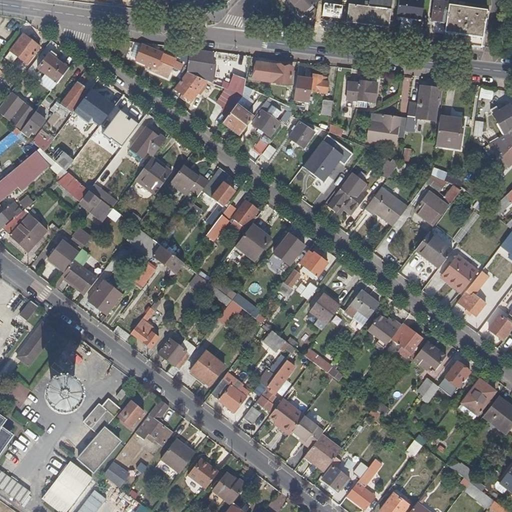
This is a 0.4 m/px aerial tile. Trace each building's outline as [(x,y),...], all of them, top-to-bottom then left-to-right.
[(312,5),(317,1),(317,0),(316,0),(289,0),(301,14),(303,13),(306,17),(315,9),(313,6),(312,6),(312,5)] [(388,28),(391,0),(364,0),(364,7),(349,5),(346,23),(388,28)] [(421,20),(424,0),(398,0),(398,3),(397,12),(396,17),(421,20)] [(446,23),(448,6),(449,1),(440,0),(434,0),(431,21),(446,23)] [(483,48),(488,10),(448,6),(446,23),(443,41),(480,46),(481,47),(483,48)] [(424,45),(426,31),(420,30),(418,44),(424,45)] [(15,45),(23,34),(19,31),(11,42),(15,45)] [(27,65),(40,48),(23,34),(15,45),(10,51),(27,65)] [(176,63),(176,60),(143,46),(136,61),(148,66),(147,70),(168,80),(173,68),(180,71),(182,66),(176,63)] [(215,85),(218,66),(217,65),(214,65),(215,56),(215,55),(192,51),(188,74),(207,82),(215,85)] [(69,69),(54,58),(56,55),(51,52),(38,69),(58,84),(68,70),(69,69)] [(290,86),(292,72),(293,68),(262,63),(256,67),(254,79),(290,86)] [(192,103),(207,82),(188,74),(180,84),(175,90),(192,103)] [(245,87),(246,80),(234,75),(233,75),(233,76),(230,84),(227,90),(243,97),(243,96),(243,94),(244,91),(245,87)] [(326,94),(328,83),(326,82),(321,82),(321,77),(313,76),(311,91),(326,94)] [(375,103),(377,87),(370,86),(359,84),(359,82),(353,81),(349,81),(347,100),(375,103)] [(73,110),(88,91),(77,83),(62,102),(67,106),(73,110)] [(435,121),(438,99),(440,99),(441,90),(430,89),(420,88),(420,89),(418,105),(416,119),(435,121)] [(115,108),(91,91),(77,110),(100,127),(115,108)] [(243,106),(248,98),(245,96),(246,93),(244,91),(243,94),(243,96),(243,97),(242,99),(236,106),(239,108),(241,105),(243,106)] [(36,112),(10,93),(6,99),(31,118),(35,113),(36,112)] [(31,118),(6,99),(0,106),(0,113),(14,126),(15,126),(15,125),(22,131),(30,119),(31,118)] [(415,132),(416,119),(418,105),(409,103),(407,120),(405,130),(415,132)] [(511,129),(511,109),(509,104),(499,110),(496,106),(492,109),(494,113),(492,114),(503,134),(505,133),(511,129)] [(240,136),(253,118),(239,108),(236,106),(223,123),(240,136)] [(126,138),(137,123),(129,117),(132,112),(125,107),(111,126),(113,128),(126,138)] [(275,122),(281,114),(272,108),(266,115),(275,122)] [(279,125),(275,122),(266,115),(261,112),(252,125),(268,138),(279,125)] [(291,117),(292,114),(288,112),(281,120),(286,123),(291,117)] [(37,123),(41,118),(35,113),(31,118),(30,119),(37,123)] [(396,146),(398,134),(400,119),(400,117),(384,115),(382,124),(368,122),(365,142),(396,146)] [(462,150),(466,121),(440,117),(436,147),(462,150)] [(41,127),(45,121),(41,118),(37,123),(41,127)] [(41,127),(37,123),(30,119),(22,131),(21,132),(28,139),(33,132),(35,135),(41,127)] [(405,130),(407,120),(400,119),(398,134),(404,135),(405,130)] [(303,149),(314,133),(300,123),(297,127),(295,126),(292,130),(294,131),(289,139),(292,142),(303,149)] [(21,132),(15,126),(14,126),(10,129),(17,136),(21,132)] [(340,138),(342,131),(330,126),(329,131),(329,133),(331,134),(340,138)] [(153,156),(165,140),(160,136),(158,138),(146,129),(140,136),(138,135),(135,139),(144,146),(149,150),(147,153),(153,156)] [(511,146),(511,129),(505,133),(503,134),(489,143),(496,154),(499,160),(511,146)] [(52,142),(40,131),(34,140),(32,142),(39,149),(44,152),(52,142)] [(324,140),(329,133),(323,131),(319,136),(324,140)] [(327,154),(335,142),(331,139),(322,150),(324,151),(327,154)] [(259,156),(267,146),(261,141),(253,151),(259,156)] [(345,156),(349,151),(344,148),(345,147),(336,141),(335,142),(327,154),(343,166),(349,158),(345,156)] [(54,153),(58,147),(53,143),(52,142),(44,152),(48,156),(51,151),(54,153)] [(267,160),(274,151),(269,146),(261,156),(267,160)] [(71,165),(75,160),(69,156),(58,147),(54,153),(51,151),(48,156),(63,169),(66,172),(71,165)] [(44,152),(39,149),(37,151),(43,158),(50,165),(60,172),(63,169),(48,156),(44,152)] [(22,191),(35,179),(50,165),(43,158),(37,151),(28,158),(9,174),(0,182),(0,201),(18,187),(22,191)] [(155,194),(172,172),(166,167),(159,162),(153,156),(135,180),(154,194),(155,194)] [(399,165),(392,160),(390,163),(388,161),(387,164),(395,170),(399,165)] [(401,175),(408,166),(400,163),(399,165),(395,170),(401,175)] [(82,175),(82,174),(71,165),(66,172),(68,173),(77,182),(82,176),(82,175)] [(355,212),(374,186),(368,182),(373,176),(372,172),(363,165),(359,165),(327,207),(336,213),(344,203),(355,212)] [(210,182),(192,169),(191,171),(184,166),(171,183),(173,185),(187,195),(191,190),(199,196),(202,192),(210,182)] [(212,199),(223,184),(224,184),(230,176),(220,168),(213,178),(210,182),(202,192),(212,199)] [(462,189),(463,180),(438,169),(437,178),(454,185),(462,189)] [(77,182),(68,173),(58,181),(72,196),(80,203),(83,199),(89,192),(77,182)] [(93,186),(82,176),(77,182),(89,192),(91,188),(93,186)] [(222,207),(232,194),(233,192),(225,186),(224,184),(223,184),(212,199),(219,205),(222,207)] [(319,200),(327,190),(321,185),(313,196),(319,200)] [(434,226),(460,191),(453,186),(442,201),(430,192),(428,195),(421,190),(411,202),(418,208),(415,212),(434,226)] [(98,194),(91,188),(89,192),(96,197),(98,194)] [(392,227),(407,208),(388,193),(387,195),(380,190),(365,210),(371,215),(373,213),(392,227)] [(108,207),(89,192),(83,199),(103,215),(108,207)] [(105,204),(109,199),(103,194),(102,194),(99,199),(105,204)] [(497,216),(511,201),(506,196),(506,195),(490,210),(497,216)] [(26,209),(34,202),(29,196),(21,203),(26,209)] [(240,234),(258,210),(254,207),(250,204),(246,201),(232,219),(234,221),(229,227),(240,234)] [(4,224),(14,216),(15,218),(22,212),(13,203),(0,214),(0,230),(2,229),(6,226),(4,224)] [(355,212),(344,203),(336,213),(339,216),(345,209),(353,215),(355,212)] [(221,216),(226,209),(222,207),(219,205),(213,214),(219,218),(221,216)] [(227,220),(235,209),(229,205),(226,209),(221,216),(227,220)] [(48,232),(24,210),(22,212),(15,218),(6,226),(2,229),(28,253),(48,232)] [(223,228),(228,221),(227,220),(221,216),(219,218),(216,222),(221,226),(223,228)] [(213,238),(221,226),(216,222),(207,234),(213,238)] [(254,261),(270,240),(252,226),(235,247),(254,261)] [(160,246),(146,235),(136,228),(133,232),(128,239),(128,240),(137,247),(152,257),(154,255),(160,246)] [(91,237),(83,230),(79,235),(85,240),(88,242),(91,237)] [(511,252),(511,230),(502,245),(511,252)] [(439,269),(453,251),(429,232),(415,250),(439,269)] [(161,245),(166,239),(159,234),(154,240),(161,245)] [(294,261),(305,247),(288,235),(278,249),(294,261)] [(72,263),(76,258),(71,253),(67,251),(60,245),(49,260),(65,272),(72,263)] [(156,256),(162,248),(161,246),(160,246),(154,255),(156,256)] [(184,264),(162,248),(156,256),(155,258),(177,274),(184,264)] [(316,278),(326,265),(326,264),(323,261),(317,257),(314,254),(312,256),(308,253),(299,265),(303,269),(307,272),(315,278),(316,278)] [(462,292),(478,271),(457,255),(442,274),(448,279),(447,281),(462,292)] [(86,294),(97,281),(72,263),(65,272),(62,276),(64,279),(86,294)] [(290,289),(300,276),(298,275),(300,272),(296,269),(285,284),(290,289)] [(480,285),(488,276),(487,275),(484,273),(482,271),(474,281),(480,285)] [(192,286),(200,276),(197,275),(190,284),(192,286)] [(56,290),(63,282),(64,279),(62,276),(57,283),(53,287),(53,288),(56,290)] [(204,288),(208,283),(200,276),(192,286),(197,290),(200,293),(204,288)] [(86,294),(64,279),(63,282),(84,297),(86,294)] [(122,296),(104,281),(88,301),(107,316),(122,296)] [(476,293),(481,286),(480,285),(474,281),(458,303),(468,310),(473,313),(475,316),(476,316),(477,316),(478,315),(486,304),(485,303),(474,295),(476,293)] [(232,301),(208,283),(204,288),(228,306),(232,301)] [(288,297),(293,291),(290,289),(285,284),(283,283),(278,290),(288,297)] [(309,299),(317,288),(311,283),(303,294),(309,299)] [(363,327),(380,305),(362,292),(361,292),(360,293),(345,313),(363,327)] [(327,325),(340,308),(322,295),(310,312),(327,325)] [(154,311),(162,301),(159,298),(150,309),(154,311)] [(260,313),(240,298),(236,304),(239,307),(249,314),(256,319),(260,313)] [(27,322),(38,307),(31,301),(20,316),(27,322)] [(226,323),(236,311),(239,307),(236,304),(232,301),(228,306),(219,318),(226,323)] [(249,314),(239,307),(236,311),(244,317),(245,316),(247,317),(249,314)] [(147,320),(154,311),(150,309),(142,320),(146,323),(147,321),(147,320)] [(260,330),(263,325),(256,319),(249,314),(247,317),(246,319),(260,330)] [(391,339),(401,327),(395,322),(393,321),(392,322),(390,325),(386,321),(379,316),(366,333),(378,341),(374,346),(382,351),(391,339)] [(502,340),(511,327),(511,324),(500,316),(489,330),(502,340)] [(152,327),(146,323),(142,320),(136,327),(147,334),(148,332),(152,327)] [(29,366),(54,332),(42,324),(17,357),(29,366)] [(393,341),(404,328),(401,326),(401,327),(391,339),(392,340),(393,341)] [(151,349),(158,339),(151,333),(150,334),(148,332),(147,334),(136,327),(131,334),(151,349)] [(398,344),(408,330),(404,328),(393,341),(397,344),(398,344)] [(414,351),(420,342),(422,340),(421,339),(416,336),(410,331),(409,330),(408,330),(398,344),(406,350),(410,354),(411,353),(414,351)] [(275,340),(278,336),(272,332),(269,336),(275,340)] [(281,346),(275,340),(269,336),(264,342),(269,346),(272,348),(277,352),(281,346)] [(281,346),(284,341),(280,337),(278,336),(275,340),(281,346)] [(294,348),(298,344),(290,338),(288,340),(291,342),(289,344),(294,348)] [(175,367),(186,353),(180,348),(169,340),(158,355),(173,366),(175,367)] [(186,353),(189,349),(183,344),(180,348),(186,353)] [(292,354),(295,349),(294,348),(289,344),(285,349),(292,354)] [(425,353),(431,347),(427,344),(418,356),(422,359),(425,353)] [(436,368),(445,357),(431,347),(425,353),(422,359),(429,364),(434,369),(435,369),(436,368)] [(332,367),(308,349),(303,356),(311,361),(327,374),(331,369),(332,367)] [(173,379),(190,356),(186,353),(175,367),(173,366),(167,374),(173,379)] [(209,387),(224,368),(205,353),(191,372),(209,387)] [(429,364),(422,359),(418,356),(414,361),(425,369),(429,364)] [(266,387),(284,363),(279,360),(270,372),(268,370),(259,382),(266,387)] [(276,391),(295,367),(286,361),(284,363),(266,387),(260,396),(260,397),(256,402),(269,412),(275,405),(271,403),(276,396),(274,394),(276,391)] [(458,389),(470,373),(457,364),(445,379),(452,384),(455,386),(458,389)] [(337,373),(331,369),(327,374),(333,378),(337,373)] [(227,391),(231,386),(222,379),(218,385),(219,386),(227,391)] [(448,388),(452,384),(445,379),(442,384),(448,388)] [(425,395),(433,384),(428,380),(418,394),(423,397),(425,395)] [(477,416),(495,392),(479,380),(461,404),(477,416)] [(431,399),(439,388),(433,384),(425,395),(431,399)] [(72,399),(72,397),(72,396),(73,396),(73,395),(72,395),(71,394),(71,393),(70,391),(69,391),(68,390),(67,389),(65,388),(63,388),(62,386),(61,387),(61,388),(59,389),(57,390),(56,391),(55,393),(54,395),(54,396),(54,397),(52,398),(52,399),(54,399),(55,401),(56,402),(56,403),(57,404),(58,405),(60,405),(62,406),(63,406),(64,407),(65,407),(66,406),(67,405),(69,404),(70,403),(71,402),(72,400),(72,399)] [(219,401),(227,391),(219,386),(212,395),(219,401)] [(234,413),(245,398),(235,390),(231,386),(227,391),(219,401),(234,413)] [(121,400),(126,394),(125,393),(122,390),(117,397),(120,400),(121,400)] [(509,432),(511,428),(511,408),(498,398),(482,418),(506,436),(509,432)] [(104,429),(119,412),(120,410),(120,409),(119,409),(108,400),(101,407),(98,405),(87,418),(83,423),(98,435),(104,429)] [(162,446),(172,432),(156,421),(168,406),(160,400),(137,431),(154,444),(155,441),(162,446)] [(303,419),(305,416),(283,400),(269,418),(275,422),(279,426),(277,428),(289,437),(292,433),(302,420),(303,419)] [(132,427),(143,413),(140,410),(133,404),(130,402),(118,416),(118,417),(118,418),(129,427),(130,428),(131,428),(132,427)] [(384,417),(388,410),(380,404),(375,410),(381,415),(384,417)] [(251,425),(260,413),(252,407),(243,419),(251,425)] [(377,420),(381,415),(375,410),(373,408),(369,414),(377,420)] [(318,441),(322,434),(302,420),(292,433),(300,438),(305,442),(303,445),(306,447),(310,450),(318,441)] [(289,437),(277,428),(276,430),(287,439),(289,437)] [(94,472),(119,443),(109,434),(104,429),(98,435),(77,459),(82,463),(94,472)] [(448,444),(442,440),(438,436),(433,443),(439,447),(440,445),(444,449),(448,444)] [(180,473),(196,453),(177,439),(161,459),(180,473)] [(335,458),(341,450),(327,440),(324,445),(318,441),(310,450),(306,456),(314,462),(325,471),(329,466),(335,458)] [(416,456),(423,447),(415,441),(408,451),(416,456)] [(314,462),(306,456),(303,459),(312,465),(314,462)] [(335,469),(340,462),(335,458),(329,466),(332,468),(333,468),(335,469)] [(206,489),(219,472),(201,459),(200,459),(188,475),(189,476),(206,489)] [(363,488),(382,465),(375,460),(368,468),(360,479),(347,496),(366,510),(375,497),(363,488)] [(93,473),(94,472),(82,463),(91,471),(93,473)] [(118,488),(127,475),(112,463),(102,477),(118,488)] [(360,479),(368,468),(361,463),(353,474),(360,479)] [(54,511),(66,511),(90,481),(70,465),(41,501),(54,511)] [(465,473),(454,465),(452,468),(462,476),(465,473)] [(323,479),(332,468),(329,466),(325,471),(320,478),(323,479)] [(511,492),(511,467),(500,483),(498,481),(495,484),(496,489),(503,494),(507,489),(511,492)] [(344,483),(348,478),(335,469),(333,468),(332,468),(323,479),(323,480),(323,481),(328,484),(334,488),(338,492),(340,489),(344,483)] [(31,494),(14,482),(0,471),(0,489),(23,506),(31,494)] [(233,503),(247,485),(238,478),(237,480),(228,474),(226,472),(225,472),(224,474),(213,488),(212,490),(232,505),(233,503)] [(473,479),(465,473),(462,476),(465,478),(471,483),(473,479)] [(471,483),(465,478),(462,482),(468,486),(471,483)] [(75,511),(96,486),(90,481),(66,511),(75,511)] [(481,490),(471,483),(468,486),(463,493),(473,500),(481,490)] [(98,511),(111,497),(96,486),(75,511),(98,511)] [(494,500),(481,490),(473,500),(487,511),(494,500)] [(423,504),(429,496),(424,493),(419,501),(423,504)] [(409,506),(408,505),(402,501),(395,495),(394,494),(393,494),(380,511),(379,511),(403,511),(408,506),(409,506)] [(245,511),(234,503),(227,511),(245,511)] [(428,511),(417,503),(410,511),(428,511)]
